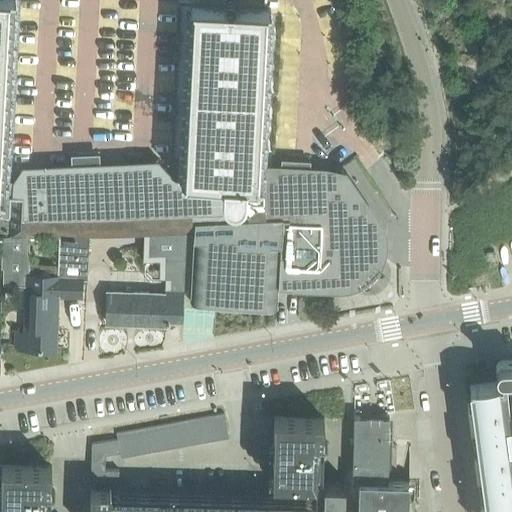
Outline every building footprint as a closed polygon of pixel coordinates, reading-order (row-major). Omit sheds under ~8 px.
[(0,0),(0,240),(1,240),(29,238),(44,238),(55,237),(58,237),(87,236),(145,233),(183,231),(192,231),(190,301),(195,302),(276,306),(277,286),(292,286),(292,288),(328,289),(329,289),(329,284),(336,285),(347,284),(358,280),(360,279),(364,281),(368,281),(372,279),(374,276),(375,271),(372,267),(374,266),(378,257),(379,256),(381,245),(380,233),(377,225),(377,223),(338,171),(337,169),(355,157),(372,145),(351,113),(346,48),(332,0),(0,0)] [(181,318),(183,231),(145,233),(144,258),(161,259),(160,277),(166,277),(166,293),(107,292),(106,321),(165,323),(166,318),(181,318)] [(1,240),(0,268),(2,268),(2,289),(26,290),(24,333),(15,333),(15,347),(24,347),(24,349),(54,350),(56,296),(81,296),(81,281),(86,281),(87,236),(58,237),(57,263),(29,262),(29,238),(1,240)] [(511,511),(511,359),(501,360),(499,361),(496,364),(495,368),(497,372),(501,374),(501,380),(469,385),(486,511),(511,511)] [(223,412),(210,414),(214,437),(228,435),(223,412)] [(210,414),(198,416),(202,440),(214,437),(210,414)] [(274,415),(273,466),(272,480),(316,481),(316,478),(318,437),(324,437),(324,417),(274,415)] [(384,482),(386,417),(352,415),(349,480),(357,480),(355,511),(410,511),(411,499),(405,499),(406,482),(384,482)] [(198,416),(186,419),(191,442),(202,440),(198,416)] [(186,419),(175,421),(179,444),(191,442),(186,419)] [(175,421),(163,423),(167,446),(179,444),(175,421)] [(163,423),(151,425),(155,448),(167,446),(163,423)] [(151,425),(139,427),(143,450),(155,448),(151,425)] [(139,427),(127,429),(132,453),(143,450),(139,427)] [(127,429),(116,431),(117,438),(119,451),(120,455),(132,453),(127,429)] [(105,454),(119,451),(117,438),(91,443),(90,480),(118,480),(118,472),(118,469),(104,469),(104,462),(105,454)] [(2,463),(0,511),(45,511),(46,486),(50,486),(51,465),(2,463)] [(323,510),(344,511),(344,480),(324,479),(323,501),(323,510)] [(307,511),(308,501),(111,495),(111,490),(91,489),(90,511),(307,511)]
